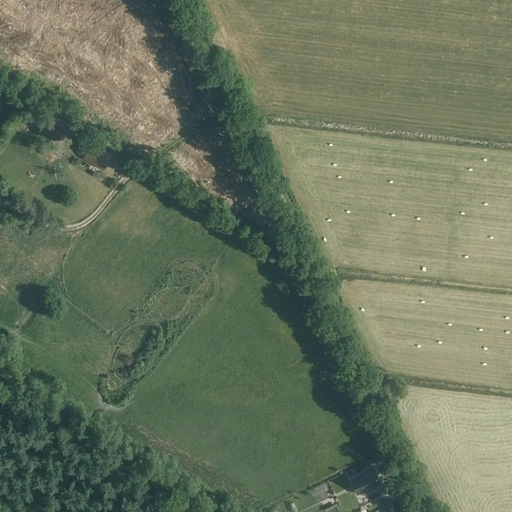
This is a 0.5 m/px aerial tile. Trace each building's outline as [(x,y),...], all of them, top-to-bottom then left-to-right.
[(77,128),(59,117),(52,128),(70,139),(77,128)] [(37,118),(30,129),(38,134),(45,123),(37,118)] [(83,158),(103,169),(111,154),(92,143),(83,158)] [(45,148),(41,154),(50,159),(53,153),(45,148)] [(373,467),(350,478),(357,493),(365,489),(366,491),(374,487),(373,485),(380,481),(373,467)]
